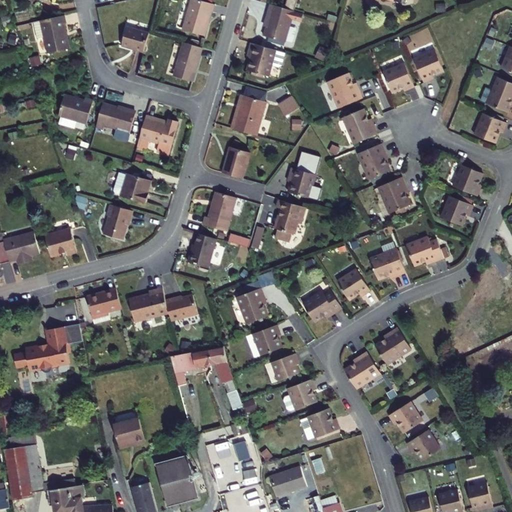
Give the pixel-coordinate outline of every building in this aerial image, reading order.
[(214,5),(198,0),(190,0),(182,29),(203,35),(210,12),(212,12),(214,5)] [(298,0),(289,0),(286,13),(294,15),(298,0)] [(265,39),(274,42),(286,45),(294,15),(286,13),(271,9),(268,17),(271,18),(267,31),(265,39)] [(62,17),(31,24),(35,40),(42,38),(46,56),(68,51),(62,27),(64,26),(62,17)] [(125,26),(119,45),(143,52),(148,33),(125,26)] [(182,42),(172,76),(192,82),(201,48),(182,42)] [(252,59),(248,72),(269,78),(272,67),(280,70),(280,69),(285,55),(251,45),(247,57),(252,59)] [(511,46),(508,45),(499,66),(511,71),(511,46)] [(319,46),(315,56),(323,60),(328,50),(319,46)] [(411,58),(421,82),(429,78),(428,75),(431,74),(442,69),(433,49),(411,58)] [(405,88),(412,85),(402,61),(381,70),(390,91),(401,86),(404,85),(405,88)] [(337,109),(361,99),(356,86),(353,88),(351,85),(347,74),(326,83),(337,109)] [(511,97),(511,82),(496,76),(485,103),(505,111),(510,100),(511,97)] [(83,100),(64,94),(58,116),(61,117),(59,124),(74,129),(77,121),(86,124),(93,101),(84,98),(83,100)] [(267,104),(244,98),(234,131),(258,138),(267,104)] [(295,100),(281,109),(288,120),(302,112),(295,100)] [(104,130),(105,126),(130,133),(136,113),(103,103),(96,128),(104,130)] [(353,145),(376,135),(371,122),(368,124),(366,120),(362,109),(341,118),(353,145)] [(502,129),(505,121),(481,112),(472,133),(493,142),(497,131),(499,128),(502,129)] [(167,124),(146,118),(137,147),(147,150),(150,141),(159,144),(157,152),(169,156),(178,122),(169,119),(167,124)] [(385,156),(380,144),(356,154),(367,180),(388,172),(383,161),(382,158),(385,156)] [(227,145),(220,171),(240,177),(248,150),(227,145)] [(453,188),(477,197),(480,190),(476,189),(478,185),(482,174),(461,166),(453,188)] [(295,179),(290,194),(312,200),(319,176),(293,169),(291,178),(295,179)] [(151,182),(127,175),(120,198),(146,205),(149,194),(147,193),(151,182)] [(405,190),(400,178),(376,188),(387,215),(408,206),(403,195),(402,192),(405,190)] [(202,215),(200,223),(223,230),(233,196),(213,190),(205,216),(202,215)] [(470,214),(473,207),(449,197),(440,218),(461,227),(465,216),(467,213),(470,214)] [(278,231),(276,240),(290,244),(293,235),(296,236),(299,226),(302,226),(307,209),(280,201),(277,211),(282,212),(281,218),(280,217),(276,231),(278,231)] [(129,218),(131,211),(109,204),(106,215),(107,215),(102,234),(121,240),(127,218),(129,218)] [(259,248),(264,228),(257,226),(251,246),(259,248)] [(72,228),(46,235),(52,256),(67,252),(68,254),(78,251),(72,228)] [(35,232),(5,240),(11,262),(18,260),(20,265),(34,261),(33,257),(41,255),(35,232)] [(191,250),(188,262),(208,267),(216,237),(198,233),(195,244),(193,250),(191,250)] [(427,261),(442,256),(435,237),(428,240),(426,234),(404,242),(412,263),(423,259),(426,258),(427,261)] [(248,240),(232,235),(230,242),(246,247),(248,240)] [(394,246),(367,257),(375,278),(386,273),(389,272),(390,275),(403,270),(394,246)] [(356,269),(337,282),(349,301),(359,294),(362,292),(363,295),(370,291),(356,269)] [(117,289),(88,297),(93,317),(102,314),(122,309),(117,289)] [(265,302),(260,289),(236,298),(246,325),(267,317),(263,306),(262,303),(265,302)] [(130,302),(136,324),(170,315),(166,302),(163,290),(149,294),(150,297),(130,302)] [(322,291),(302,304),(314,323),(324,316),(327,314),(329,317),(342,309),(331,292),(325,296),(322,291)] [(170,315),(172,322),(199,315),(194,297),(183,300),(175,302),(175,300),(166,302),(170,315)] [(102,314),(93,317),(95,324),(104,321),(102,314)] [(80,326),(42,331),(45,348),(35,350),(35,349),(35,348),(34,348),(34,347),(33,347),(32,347),(21,348),(22,353),(10,355),(11,366),(14,368),(24,367),(24,372),(36,370),(36,371),(37,372),(37,373),(38,374),(39,374),(40,375),(41,375),(42,375),(43,374),(44,374),(45,374),(45,373),(46,373),(46,372),(47,371),(47,370),(47,369),(47,368),(65,365),(64,356),(66,355),(65,346),(83,343),(80,326)] [(279,333),(276,326),(252,335),(259,357),(280,349),(276,338),(275,335),(279,333)] [(398,329),(387,336),(388,339),(386,341),(376,347),(388,366),(412,350),(398,329)] [(228,359),(227,346),(208,349),(210,361),(217,360),(222,380),(234,377),(228,359)] [(208,349),(171,356),(178,381),(186,379),(183,366),(210,361),(208,349)] [(368,352),(357,360),(359,363),(356,364),(346,371),(358,390),(382,374),(368,352)] [(294,354),(270,363),(279,385),(299,377),(295,366),(294,363),(297,362),(294,354)] [(311,380),(287,389),(289,395),(283,397),(282,400),(285,410),(289,411),(294,409),(295,411),(316,403),(312,392),(310,389),(313,387),(311,380)] [(226,393),(233,409),(242,405),(236,389),(226,393)] [(412,402),(390,416),(394,423),(397,421),(399,424),(406,434),(424,422),(412,402)] [(333,420),(329,409),(308,416),(316,438),(340,429),(337,422),(334,423),(333,420)] [(0,418),(3,433),(15,431),(10,412),(0,414),(0,418)] [(120,446),(137,441),(137,444),(146,441),(140,418),(114,425),(120,446)] [(234,426),(237,437),(250,433),(247,422),(234,426)] [(430,430),(408,444),(412,451),(415,449),(417,451),(424,461),(442,450),(430,430)] [(2,436),(4,446),(28,442),(36,488),(44,487),(43,480),(34,431),(2,436)] [(28,442),(4,446),(13,497),(33,493),(32,489),(36,488),(28,442)] [(187,455),(157,463),(169,507),(199,500),(187,455)] [(321,458),(311,461),(315,474),(324,471),(321,458)] [(296,468),(271,475),(277,495),(302,488),(296,468)] [(72,507),(73,511),(84,509),(83,502),(81,493),(85,492),(83,480),(70,481),(69,476),(52,479),(53,485),(47,486),(48,495),(54,495),(54,499),(56,509),(72,507)] [(43,480),(44,487),(47,486),(53,485),(52,479),(43,480)] [(158,511),(151,482),(133,487),(139,511),(158,511)] [(488,483),(469,487),(475,509),(483,507),(486,506),(487,509),(495,507),(488,483)] [(465,511),(460,490),(440,495),(444,511),(465,511)] [(0,508),(10,507),(7,491),(0,491),(0,508)] [(272,511),(266,492),(257,495),(258,498),(254,499),(258,511),(272,511)] [(326,511),(325,508),(321,495),(308,499),(311,511),(326,511)] [(434,511),(431,497),(411,501),(414,511),(434,511)] [(115,511),(113,499),(83,502),(84,509),(84,511),(115,511)] [(325,508),(326,511),(344,511),(342,503),(325,508)]
